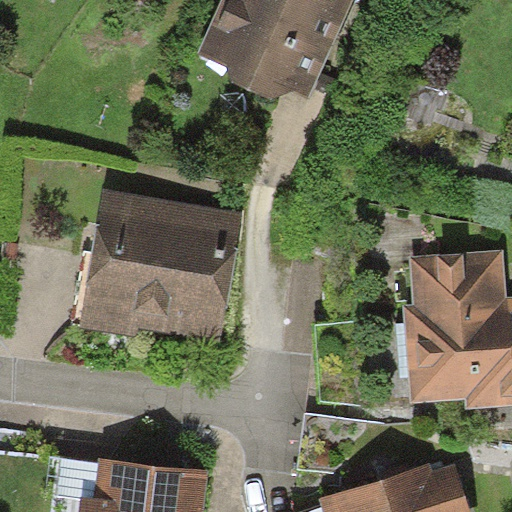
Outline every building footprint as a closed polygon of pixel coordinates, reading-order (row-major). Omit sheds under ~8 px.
[(219,0),(199,46),(299,91),(339,0),(219,0)] [(214,328),(231,208),(94,189),(77,309),(214,328)] [(497,265),(421,267),(425,406),(511,404),(511,309),(498,310),(497,265)] [(193,511),(199,472),(97,458),(93,495),(69,492),(66,511),(193,511)] [(428,462),(316,497),(320,511),(462,511),(449,467),(431,473),(428,462)]
